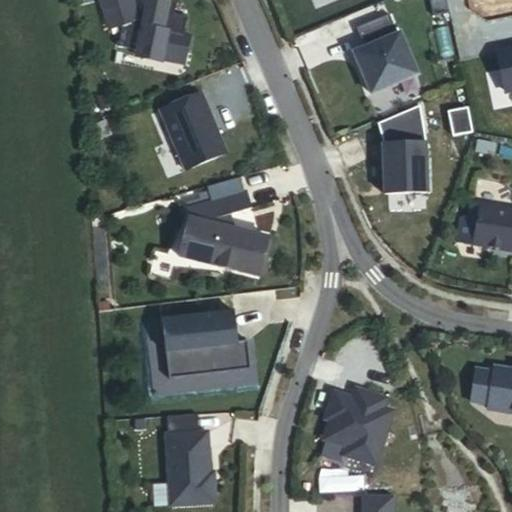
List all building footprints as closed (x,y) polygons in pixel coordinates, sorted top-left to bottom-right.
[(99,0),(109,27),(119,23),(121,28),(117,44),(184,59),(190,32),(183,30),(187,13),(174,10),(175,0),(146,0),(144,13),(137,16),(131,0),(99,0)] [(447,18),(444,0),(423,0),(427,21),(447,18)] [(360,48),(367,64),(364,71),(373,92),(420,72),(402,31),(399,32),(391,12),(358,26),(367,46),(360,48)] [(511,46),(496,50),(506,94),(511,92),(511,46)] [(160,107),(185,168),(227,150),(201,90),(160,107)] [(384,142),(378,142),(379,160),(384,160),(385,191),(429,190),(427,140),(419,104),(378,122),(384,142)] [(454,134),(472,132),(469,106),(449,110),(454,134)] [(191,216),(189,215),(179,254),(260,275),(270,236),(217,222),(218,216),(252,206),(241,176),(209,186),(210,190),(200,192),(203,202),(188,206),(191,216)] [(511,248),(511,207),(481,202),(474,242),(511,248)] [(170,377),(250,368),(247,339),(231,341),(230,331),(236,331),(233,309),(162,318),(170,377)] [(486,404),(511,408),(511,366),(492,363),(491,368),(486,400),(486,404)] [(469,397),(486,400),(491,368),(474,365),(469,397)] [(345,452),(376,463),(394,409),(384,405),(388,396),(357,386),(354,395),(335,389),(328,411),(331,417),(325,436),(348,444),(345,452)] [(217,500),(215,476),(211,476),(208,428),(198,429),(197,412),(167,414),(168,431),(166,431),(171,503),(217,500)] [(393,511),(394,492),(365,491),(364,511),(393,511)]
